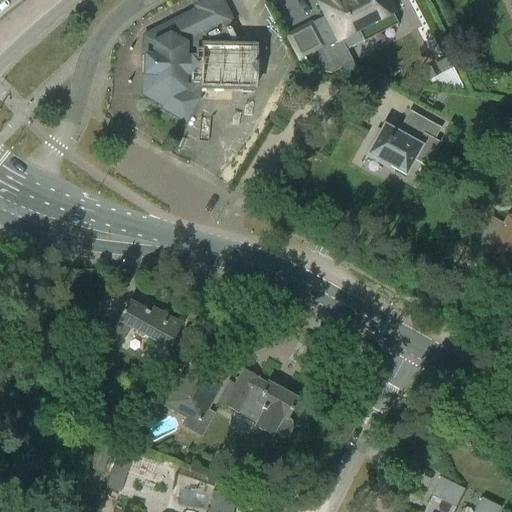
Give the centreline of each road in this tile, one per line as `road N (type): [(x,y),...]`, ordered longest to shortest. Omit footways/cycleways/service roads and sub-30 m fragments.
road 1 (tertiary): [(412,342),(272,270),(181,246)]
road 2 (residential): [(30,193),(69,120),(93,44),(136,0)]
road 3 (residential): [(322,511),(412,342)]
road 4 (tertiary): [(11,222),(91,248),(150,253),(181,246)]
road 5 (tertiary): [(181,246),(30,193)]
